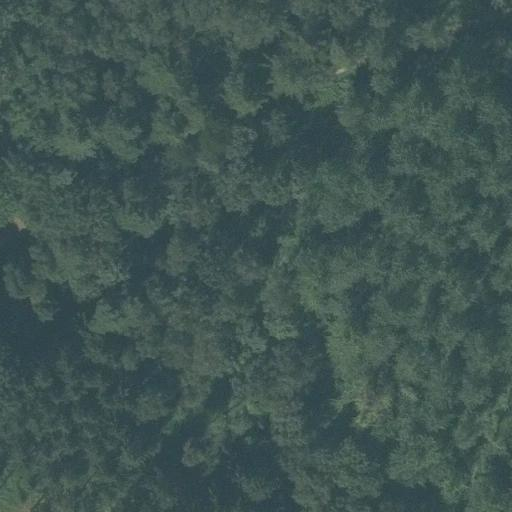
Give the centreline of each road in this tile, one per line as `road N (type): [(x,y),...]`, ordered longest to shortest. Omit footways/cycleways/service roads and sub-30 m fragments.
road 1 (track): [(0,242),(44,222),(172,130),(261,93),(511,27)]
road 2 (track): [(0,0),(7,233)]
